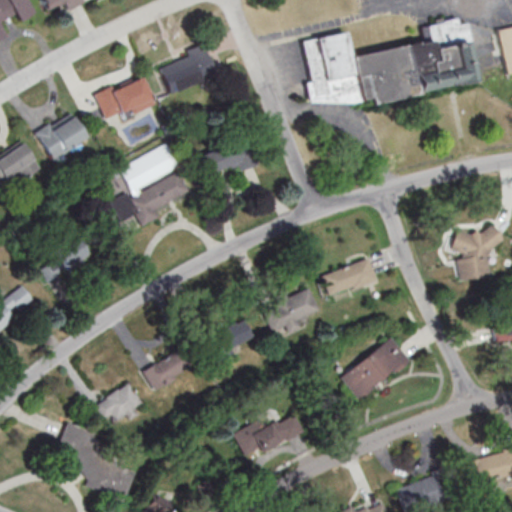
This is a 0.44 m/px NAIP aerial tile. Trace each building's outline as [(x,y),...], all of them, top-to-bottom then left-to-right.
[(0,0),(0,38),(4,36),(0,26),(0,22),(15,15),(17,21),(33,14),(26,0),(0,0)] [(39,0),(44,11),(61,4),(65,11),(83,3),(81,0),(39,0)] [(302,39),(311,79),(305,80),(309,97),(306,98),(308,100),(349,103),(370,93),(373,99),(416,89),(503,68),(505,75),(511,73),(511,24),(498,28),(467,21),(459,22),(457,15),(420,24),(422,34),(350,51),(346,27),(318,33),(302,39)] [(186,56),(158,66),(168,92),(214,75),(202,43),(184,50),(186,56)] [(91,94),(102,122),(151,102),(140,75),(91,94)] [(33,132),(49,160),(86,138),(69,110),(33,132)] [(231,164),(234,172),(254,164),(243,137),(200,155),(207,174),(231,164)] [(19,180),(37,169),(22,142),(0,153),(0,180),(15,172),(19,180)] [(116,168),(128,191),(108,201),(117,221),(133,214),(137,222),(187,199),(174,169),(177,168),(166,145),(116,168)] [(488,275),(484,246),(499,244),(496,227),(451,234),(453,252),(454,252),(459,280),(488,275)] [(53,247),(58,259),(39,267),(46,281),(89,261),(78,235),(53,247)] [(319,274),(327,297),(375,280),(367,257),(319,274)] [(0,301),(0,327),(33,301),(20,285),(0,301)] [(316,310),(306,286),(270,301),(283,333),(307,323),(304,315),(316,310)] [(493,342),(511,342),(511,317),(492,318),(493,342)] [(250,339),(243,319),(208,332),(216,352),(250,339)] [(336,375),(355,401),(409,362),(389,336),(336,375)] [(155,391),(184,368),(170,350),(141,374),(155,391)] [(92,404),(105,426),(141,405),(127,383),(92,404)] [(230,433),(243,458),(298,430),(290,413),(263,427),(259,418),(230,433)] [(55,447),(68,451),(63,464),(88,473),(82,487),(121,501),(132,470),(97,457),(104,436),(64,422),(55,447)] [(467,485),(511,473),(511,469),(507,451),(462,462),(467,485)] [(393,488),(401,511),(427,511),(443,507),(433,475),(393,488)] [(163,511),(169,501),(148,492),(139,511),(163,511)] [(384,511),(380,500),(343,511),(384,511)]
